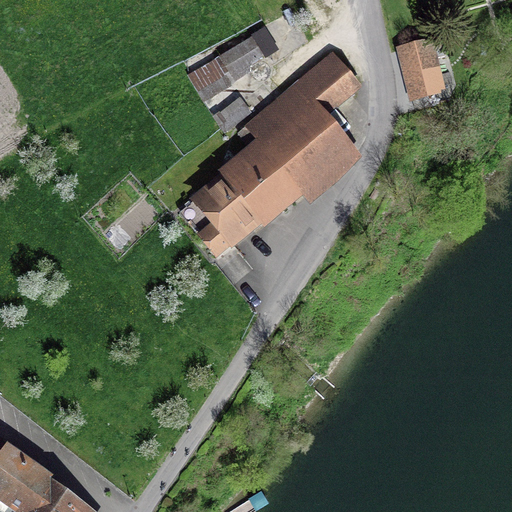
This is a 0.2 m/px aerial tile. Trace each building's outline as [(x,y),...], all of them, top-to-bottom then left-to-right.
[(232,75),(258,59),(248,42),(222,57),(232,75)] [(410,101),(435,94),(423,45),(398,52),(410,101)] [(197,95),(223,79),(213,62),(187,77),(197,95)] [(247,133),(260,149),(295,191),(348,147),(322,117),(353,90),(330,62),(247,133)] [(179,216),(214,258),(295,191),(260,149),(179,216)] [(0,448),(0,511),(84,511),(85,511),(0,448)]
